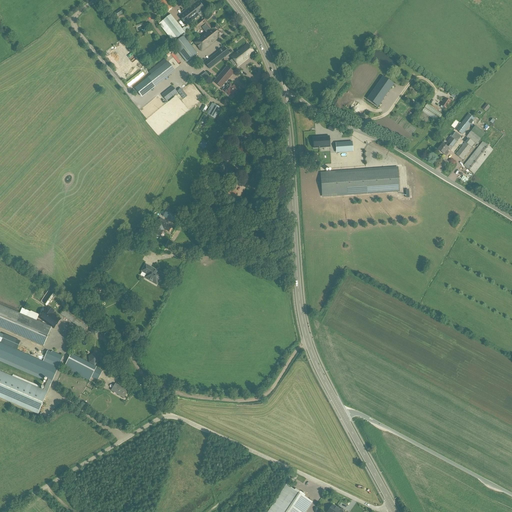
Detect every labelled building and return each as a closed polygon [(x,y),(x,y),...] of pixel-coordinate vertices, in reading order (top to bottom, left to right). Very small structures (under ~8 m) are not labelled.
[(165,0),(156,0),(166,13),(172,8),(165,0)] [(189,8),(180,16),(187,25),(206,11),(198,1),(195,3),(192,0),(186,5),(189,8)] [(468,0),(487,14),(495,3),(491,0),(468,0)] [(171,15),(159,24),(173,42),(184,33),(185,34),(190,29),(188,26),(186,28),(185,27),(182,30),(171,15)] [(204,18),(193,28),(196,32),(204,25),(205,26),(202,28),(206,33),(209,31),(195,43),(202,52),(224,34),(217,25),(213,29),(204,18)] [(197,54),(184,36),(173,44),(187,62),(197,54)] [(238,66),(254,53),(247,44),(231,57),(238,66)] [(224,47),(218,52),(219,53),(206,64),(210,69),(229,54),(224,47)] [(167,62),(134,87),(142,98),(174,71),(167,62)] [(227,67),(216,79),(221,83),(220,85),(224,89),(222,91),(228,96),(230,93),(234,96),(238,91),(235,87),(232,85),(229,83),(226,81),(227,79),(228,79),(234,73),(227,67)] [(377,106),(393,84),(383,77),(368,100),(377,106)] [(172,97),(167,91),(162,95),(167,101),(172,97)] [(446,98),(440,106),(446,110),(452,102),(454,103),(458,97),(452,94),(448,100),(446,98)] [(212,103),(206,114),(214,118),(220,108),(212,103)] [(426,103),(421,110),(434,119),(437,114),(439,116),(441,113),(426,103)] [(468,114),(456,130),(463,135),(475,119),(468,114)] [(475,126),(472,131),(482,138),(485,134),(475,126)] [(472,131),(468,137),(477,145),(482,138),(472,131)] [(443,144),(438,150),(444,154),(448,148),(451,150),(457,142),(459,140),(461,137),(456,132),(451,138),(445,146),(443,144)] [(238,138),(237,140),(237,141),(244,146),(243,148),(241,147),(238,152),(247,157),(250,152),(245,149),(249,143),(246,142),(249,137),(243,133),(241,138),(240,137),(239,138),(238,138)] [(330,147),(329,136),(313,138),(314,148),(330,147)] [(468,139),(456,155),(460,158),(458,160),(461,162),(475,144),(468,139)] [(353,152),(352,142),(341,143),(342,152),(340,153),(353,152)] [(483,142),(463,166),(474,175),(493,150),(483,142)] [(243,162),(240,168),(250,174),(253,168),(243,162)] [(222,169),(220,173),(224,175),(226,172),(229,173),(231,169),(229,168),(230,167),(224,164),(224,165),(223,164),(221,169),(222,169)] [(398,168),(321,174),(322,196),(399,191),(398,168)] [(172,212),(168,220),(173,222),(177,215),(172,212)] [(154,232),(161,236),(164,231),(163,231),(164,229),(170,232),(172,228),(171,227),(167,224),(168,222),(162,218),(154,232)] [(128,242),(126,247),(129,252),(135,251),(137,246),(134,242),(128,242)] [(146,265),(142,271),(148,274),(145,278),(152,282),(157,285),(163,274),(146,265)] [(49,291),(41,302),(47,306),(55,295),(49,291)] [(0,326),(13,332),(45,345),(52,328),(20,315),(0,306),(0,326)] [(67,307),(61,315),(85,331),(90,323),(83,318),(84,316),(71,307),(70,309),(67,307)] [(46,309),(40,318),(54,329),(61,319),(46,309)] [(90,326),(90,332),(95,335),(100,332),(101,326),(95,323),(90,326)] [(5,335),(1,344),(17,351),(21,342),(5,335)] [(0,343),(0,358),(48,379),(43,390),(47,392),(53,381),(64,357),(52,352),(51,353),(48,351),(43,362),(17,351),(1,344),(0,343)] [(94,353),(89,356),(89,362),(95,365),(100,362),(99,355),(94,353)] [(92,377),(97,368),(97,367),(72,354),(65,368),(90,381),(92,377)] [(103,372),(97,368),(92,377),(99,380),(103,372)] [(0,371),(0,398),(38,415),(47,392),(43,390),(0,371)] [(116,384),(112,391),(124,398),(128,392),(116,384)] [(286,486),(269,511),(305,511),(312,502),(286,486)]
